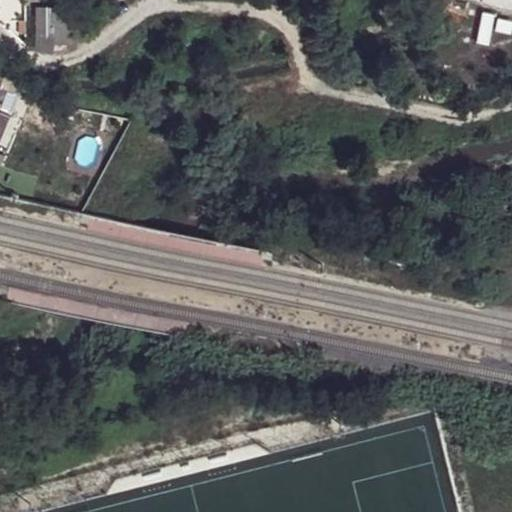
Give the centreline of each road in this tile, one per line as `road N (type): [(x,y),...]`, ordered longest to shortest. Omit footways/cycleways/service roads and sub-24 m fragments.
road 1 (track): [(305,72),(290,100),(193,140),(138,139),(86,125),(31,143),(4,135)]
road 2 (track): [(150,13),(253,10),(285,22),(305,72)]
